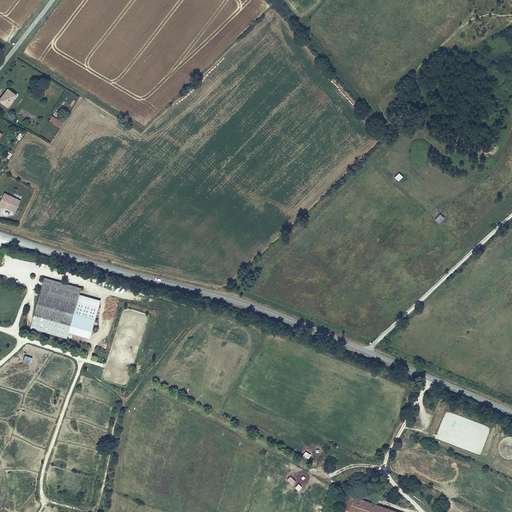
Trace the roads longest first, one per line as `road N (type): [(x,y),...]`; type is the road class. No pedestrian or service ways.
road 1 (tertiary): [(511,413),(231,298),(0,235)]
road 2 (track): [(128,376),(112,405),(87,511)]
